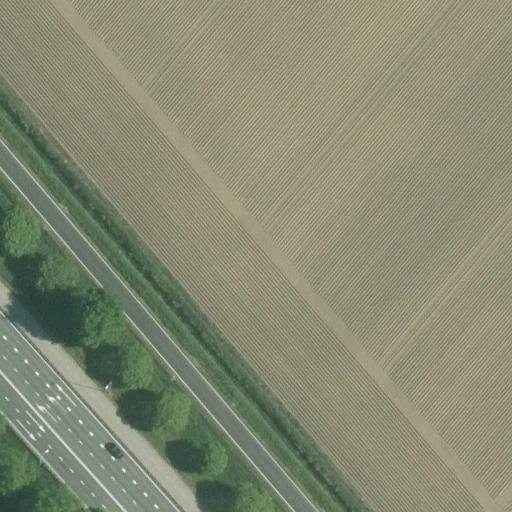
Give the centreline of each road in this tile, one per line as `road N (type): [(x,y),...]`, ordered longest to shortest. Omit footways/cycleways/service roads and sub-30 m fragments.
road 1 (unclassified): [(195,511),(0,295)]
road 2 (primary): [(0,375),(122,511)]
